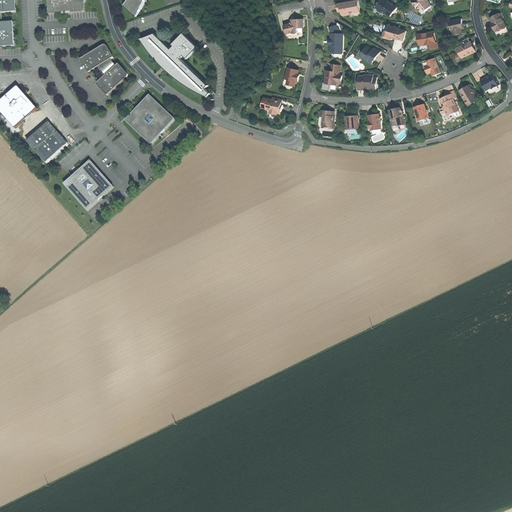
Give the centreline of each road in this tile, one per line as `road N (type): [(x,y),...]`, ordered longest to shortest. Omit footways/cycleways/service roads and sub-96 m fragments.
road 1 (track): [(0,507),(511,261)]
road 2 (residential): [(306,96),(298,136),(289,143),(215,118),(135,61),(106,0)]
road 3 (track): [(92,236),(0,133)]
